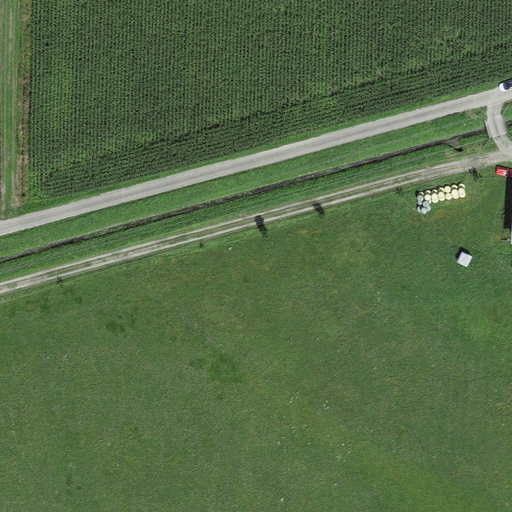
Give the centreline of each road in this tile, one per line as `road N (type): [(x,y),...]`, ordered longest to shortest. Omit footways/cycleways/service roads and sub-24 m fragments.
road 1 (unclassified): [(511,93),(0,229)]
road 2 (track): [(0,287),(503,154)]
